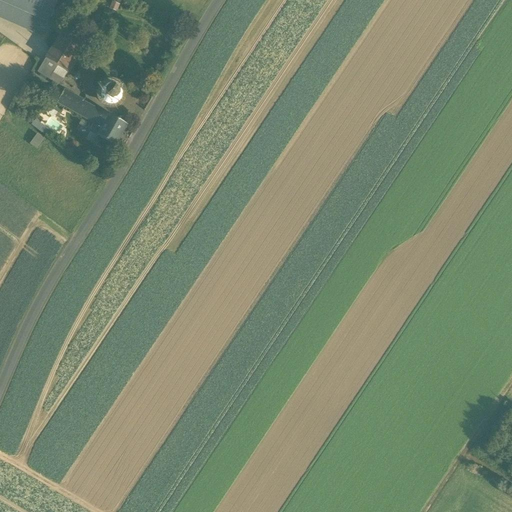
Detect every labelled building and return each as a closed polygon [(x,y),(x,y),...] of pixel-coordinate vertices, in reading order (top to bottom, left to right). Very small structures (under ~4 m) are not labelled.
[(56,0),(0,0),(0,17),(41,35),(56,0)] [(46,60),(67,73),(83,47),(62,34),(46,60)] [(67,73),(46,60),(41,66),(53,74),(63,80),(67,73)] [(53,74),(41,66),(37,73),(49,80),(53,74)] [(53,74),(49,80),(59,86),(63,80),(53,74)] [(116,107),(120,104),(123,99),(123,93),(121,88),(116,85),(111,84),(105,86),(101,90),(100,95),(101,101),(105,105),(110,107),(116,107)] [(99,127),(102,128),(108,116),(74,97),(76,93),(66,88),(57,104),(99,127)] [(97,137),(115,147),(126,126),(108,116),(102,128),(99,127),(98,130),(100,131),(97,137)] [(47,136),(50,131),(36,120),(32,126),(47,136)] [(37,134),(30,143),(37,149),(44,139),(37,134)]
